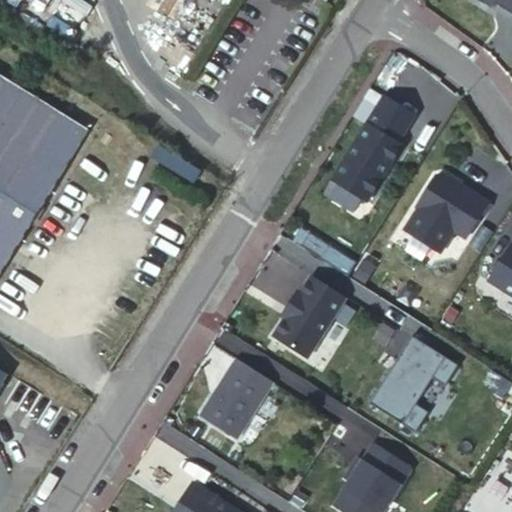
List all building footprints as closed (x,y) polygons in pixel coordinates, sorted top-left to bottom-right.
[(511,0),(477,0),(478,0),(494,10),(498,4),(511,12),(511,0)] [(0,284),(91,139),(0,79),(0,284)] [(393,104),(340,186),(376,208),(411,154),(406,151),(423,124),(393,104)] [(453,182),(444,184),(424,215),(474,247),(497,210),(453,182)] [(511,264),(497,288),(511,297),(511,264)] [(348,304),(310,280),(302,294),(297,291),(288,306),(291,308),(274,336),(313,360),(348,304)] [(449,389),(463,367),(415,337),(372,406),(419,435),(432,415),(420,407),(437,381),(449,389)] [(281,385),(244,362),(209,419),(245,441),(281,385)] [(244,511),(201,485),(184,511),(244,511)]
